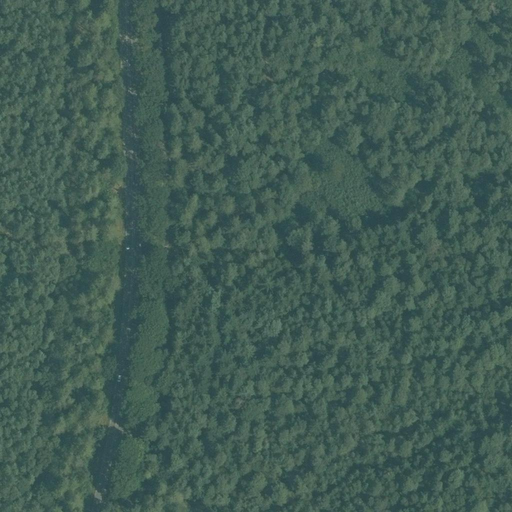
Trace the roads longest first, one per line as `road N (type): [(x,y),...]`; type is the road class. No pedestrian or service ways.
road 1 (primary): [(97,511),(128,331),(126,0)]
road 2 (unknown): [(0,233),(48,247),(86,239),(121,217),(136,236),(165,248),(205,241),(262,200),(279,177),(264,0)]
road 3 (track): [(221,511),(306,471),(511,403)]
